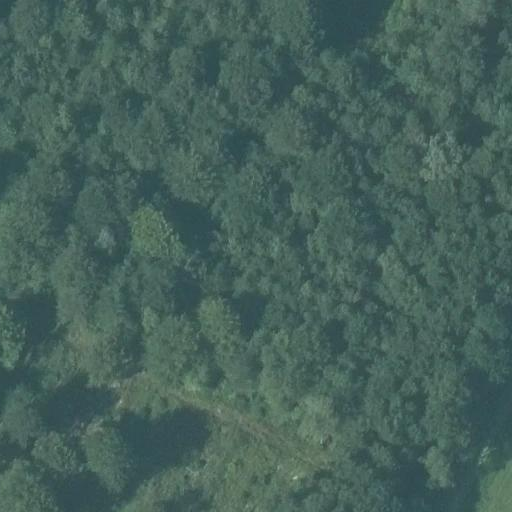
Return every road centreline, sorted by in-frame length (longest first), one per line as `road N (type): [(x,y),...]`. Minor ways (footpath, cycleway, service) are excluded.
road 1 (track): [(0,296),(414,511)]
road 2 (track): [(511,356),(427,511)]
